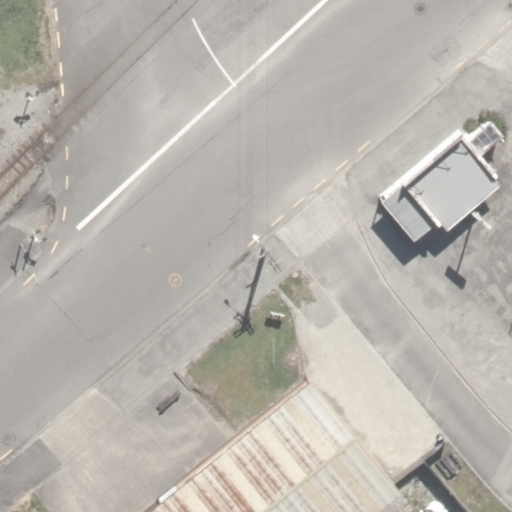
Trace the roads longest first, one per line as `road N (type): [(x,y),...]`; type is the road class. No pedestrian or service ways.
road 1 (unclassified): [(288,134),(0,382)]
road 2 (unclassified): [(436,0),(288,134)]
road 3 (residential): [(188,0),(236,86),(288,134)]
